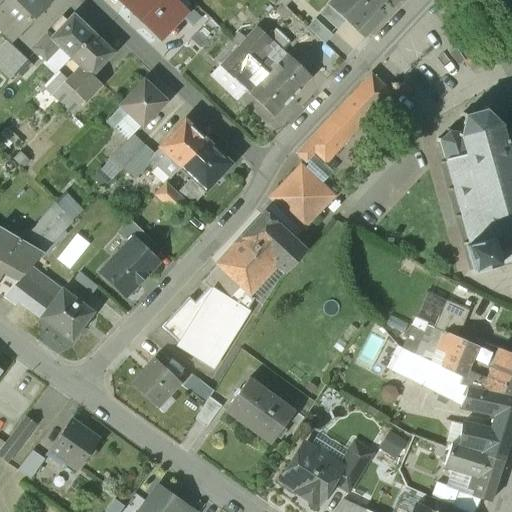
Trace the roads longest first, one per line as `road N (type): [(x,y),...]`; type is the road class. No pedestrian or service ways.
road 1 (residential): [(80,388),(249,203),(272,165)]
road 2 (residential): [(272,165),(87,0)]
road 3 (residential): [(272,165),(419,0)]
road 4 (residential): [(80,388),(255,511)]
